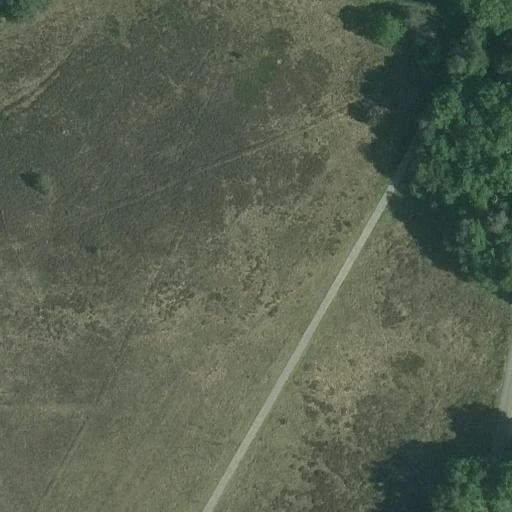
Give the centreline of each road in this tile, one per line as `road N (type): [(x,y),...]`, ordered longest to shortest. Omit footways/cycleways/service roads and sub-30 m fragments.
road 1 (unknown): [(372,0),(511,33)]
road 2 (unclassified): [(486,511),(511,373)]
